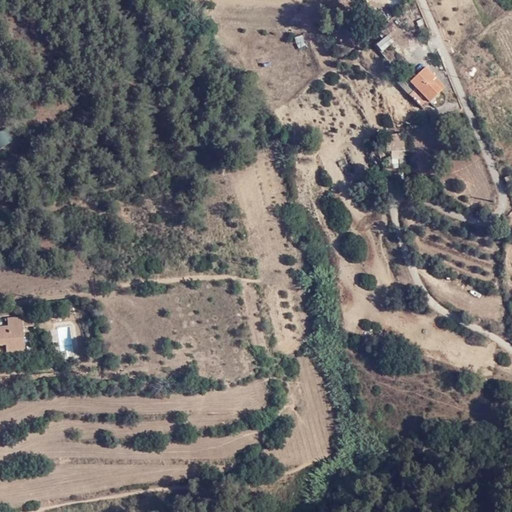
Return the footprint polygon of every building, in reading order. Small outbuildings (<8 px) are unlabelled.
[(447,86),(428,65),(412,80),(407,76),(400,84),(424,109),(447,86)] [(397,151),(403,151),(403,137),(390,137),(391,152),(397,151)] [(388,182),(383,171),(375,175),(380,185),(388,182)] [(502,179),(505,187),(510,185),(507,177),(502,179)] [(0,343),(6,343),(7,352),(26,350),(24,325),(33,324),(32,316),(8,318),(9,327),(0,328),(0,343)]
